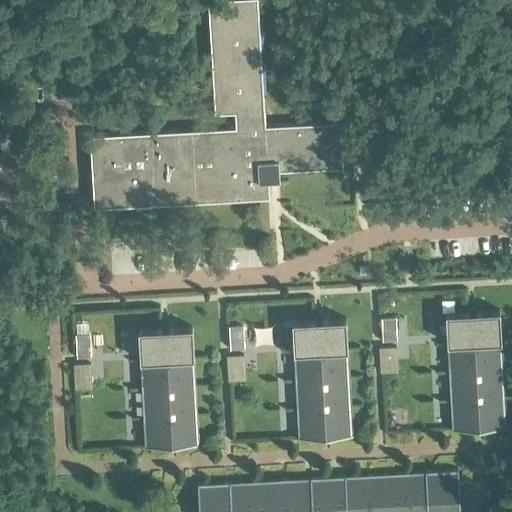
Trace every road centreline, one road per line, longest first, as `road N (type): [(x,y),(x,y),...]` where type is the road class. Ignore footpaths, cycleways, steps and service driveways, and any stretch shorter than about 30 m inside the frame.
road 1 (residential): [(511,226),(369,235),(278,278),(85,289)]
road 2 (residential): [(85,289),(74,111)]
road 3 (residential): [(0,210),(24,118),(74,111)]
